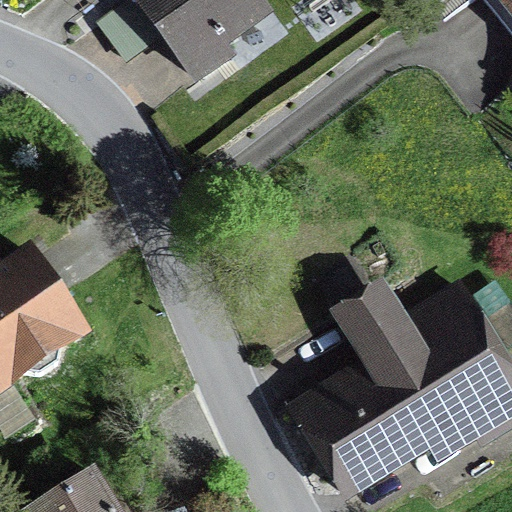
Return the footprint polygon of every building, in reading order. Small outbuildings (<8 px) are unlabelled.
[(245,0),(133,0),(195,85),(228,61),(216,45),(257,16),(245,0)] [(511,0),(501,0),(511,14),(511,0)] [(58,348),(78,335),(28,259),(0,277),(0,385),(14,376),(36,381),(53,369),(58,348)] [(511,427),(511,363),(463,282),(403,317),(383,282),(327,315),(357,365),(287,407),(345,504),(359,497),(429,454),(439,471),(511,427)] [(92,485),(90,481),(38,511),(125,511),(105,477),(92,485)]
